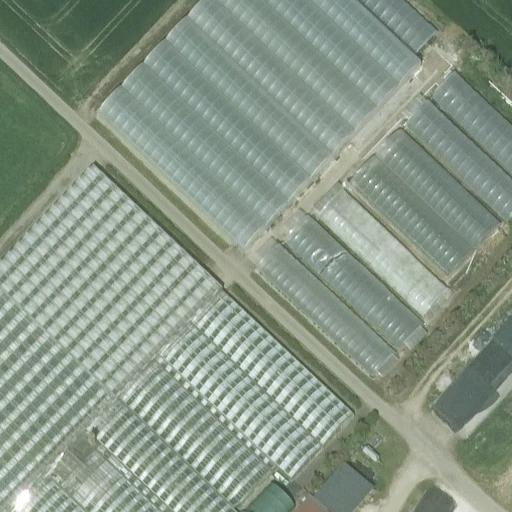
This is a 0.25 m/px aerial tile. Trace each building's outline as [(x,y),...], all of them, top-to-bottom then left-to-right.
[(345,0),(209,0),(97,116),(240,255),(418,71),(345,0)] [(356,0),(416,55),(437,32),(402,0),(356,0)] [(511,133),(453,77),(433,98),(511,173),(511,133)] [(406,128),(508,223),(511,219),(511,181),(428,104),(406,128)] [(404,132),(351,186),(447,281),(500,227),(404,132)] [(222,295),(92,172),(0,269),(0,297),(115,407),(222,295)] [(344,193),(319,219),(423,318),(448,292),(344,193)] [(310,217),(285,243),(399,354),(425,328),(310,217)] [(282,244),(257,270),(371,381),(397,355),(282,244)] [(115,407),(15,511),(233,511),(240,509),(275,472),(290,485),(353,419),(222,295),(115,407)] [(0,511),(15,511),(115,407),(0,297),(0,511)] [(492,388),(488,413),(511,388),(511,318),(506,325),(504,338),(511,334),(511,356),(508,360),(500,359),(509,367),(499,371),(502,378),(492,388)] [(290,511),(293,509),(270,488),(248,511),(290,511)]
